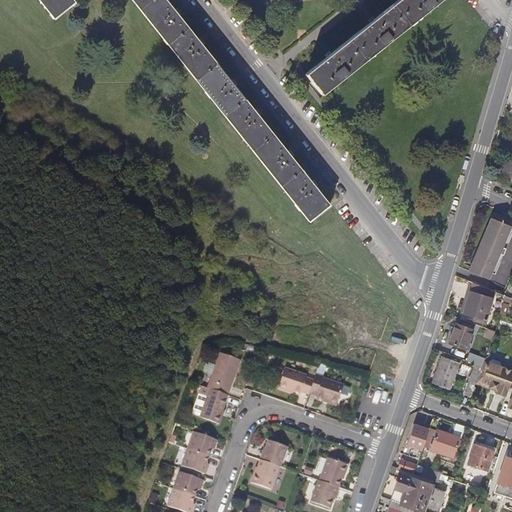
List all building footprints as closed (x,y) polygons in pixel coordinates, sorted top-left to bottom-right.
[(39,0),(55,19),(75,2),(73,0),(39,0)] [(310,222),(331,205),(166,0),(133,0),(164,39),(310,222)] [(398,0),(306,74),(322,95),(440,0),(398,0)] [(511,176),(511,160),(508,158),(502,173),(511,176)] [(511,227),(492,219),(469,272),(490,281),(511,228),(511,227)] [(487,321),(496,292),(474,283),(464,314),(487,321)] [(474,329),(457,324),(450,343),(468,348),(474,329)] [(469,353),(467,360),(480,365),(483,357),(469,353)] [(216,366),(208,389),(209,389),(226,395),(233,378),(234,378),(240,360),(221,354),(217,366),(216,366)] [(442,356),(434,383),(451,388),(460,362),(442,356)] [(507,396),(511,381),(511,369),(500,365),(499,361),(492,359),(489,361),(481,381),(491,384),(490,387),(497,390),(496,392),(507,396)] [(301,392),(308,395),(309,394),(313,381),(306,378),(307,376),(285,369),(278,387),(300,394),(301,392)] [(465,393),(472,396),(479,374),(472,371),(465,393)] [(343,386),(322,379),(323,378),(315,375),(313,381),(309,394),(316,397),(315,398),(337,405),(343,386)] [(220,415),(227,396),(226,395),(209,389),(199,418),(218,424),(221,416),(220,415)] [(451,436),(459,439),(463,426),(456,423),(451,436)] [(407,445),(423,450),(423,447),(429,429),(414,425),(407,445)] [(428,449),(435,430),(430,428),(429,429),(423,447),(428,449)] [(451,436),(435,430),(428,449),(452,458),(459,439),(451,436)] [(193,431),(187,449),(208,456),(212,446),(214,447),(217,440),(193,431)] [(262,451),(259,460),(278,466),(279,467),(287,446),(268,440),(264,451),(262,451)] [(481,440),(480,443),(494,448),(495,445),(481,440)] [(488,468),(494,448),(480,443),(476,442),(470,462),(488,468)] [(208,456),(187,449),(181,466),(204,474),(207,467),(204,466),(208,456)] [(500,475),(511,478),(511,455),(507,453),(500,475)] [(327,457),(319,480),(338,487),(342,475),(343,475),(347,465),(327,457)] [(278,468),(278,466),(259,460),(255,471),(254,471),(250,482),(270,489),(275,477),(278,468)] [(402,460),(399,468),(402,469),(415,474),(418,466),(402,460)] [(179,471),(173,488),(194,495),(198,485),(201,486),(203,479),(179,471)] [(392,500),(412,508),(425,511),(438,511),(446,489),(401,474),(392,500)] [(278,475),(274,487),(279,489),(283,476),(278,475)] [(335,495),(338,487),(319,480),(318,480),(311,502),(329,508),(334,494),(335,495)] [(194,495),(173,488),(167,505),(186,511),(191,511),(193,507),(191,506),(194,495)] [(410,511),(412,508),(392,500),(390,507),(403,511),(410,511)]
